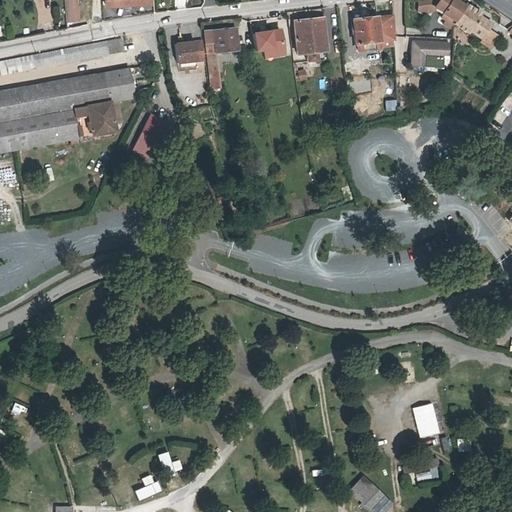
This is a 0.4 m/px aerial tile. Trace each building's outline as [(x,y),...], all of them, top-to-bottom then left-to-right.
[(75,0),(64,0),(67,21),(77,20),(75,0)] [(150,0),(104,0),(104,5),(123,4),(124,9),(125,10),(129,9),(130,9),(130,4),(150,2),(150,0)] [(433,0),(416,2),(417,14),(434,13),(433,0)] [(446,23),(444,26),(451,31),(454,26),(466,7),(453,0),(441,0),(435,9),(444,15),(449,19),(446,23)] [(466,7),(454,26),(473,38),(475,36),(482,40),(481,42),(492,48),(500,36),(489,29),(492,25),(482,17),(483,15),(467,5),(466,7)] [(298,13),(298,19),(322,17),(321,11),(298,13)] [(354,20),(356,45),(359,45),(378,43),(395,41),(394,16),(354,20)] [(324,19),(296,22),(299,55),(307,54),(309,63),(319,62),(319,53),(328,52),(324,19)] [(216,41),(207,42),(212,83),(221,82),(217,52),(239,50),(236,28),(215,30),(216,41)] [(206,31),(207,42),(216,41),(215,30),(206,31)] [(264,55),(283,52),(280,31),(253,35),(256,52),(263,51),(264,55)] [(0,61),(0,76),(124,51),(121,37),(0,61)] [(206,61),(204,41),(176,45),(179,64),(206,61)] [(378,43),(359,45),(360,52),(379,50),(378,43)] [(449,47),(412,46),(411,71),(448,72),(449,47)] [(283,52),(264,55),(265,61),(284,58),(283,52)] [(0,154),(114,132),(109,104),(133,98),(127,69),(0,93),(0,154)] [(297,71),(297,81),(306,80),(306,70),(297,71)] [(385,100),(385,111),(398,111),(397,100),(385,100)] [(152,115),(149,122),(165,130),(168,123),(152,115)] [(165,130),(149,122),(137,144),(154,152),(165,130)] [(154,152),(137,144),(135,150),(150,158),(154,152)] [(271,349),(275,363),(288,359),(284,345),(271,349)] [(266,347),(257,350),(262,365),(271,362),(266,347)] [(373,366),(374,378),(386,376),(384,364),(373,366)] [(489,370),(477,367),(474,382),(486,384),(489,370)] [(460,383),(470,383),(470,369),(459,370),(460,383)] [(448,390),(460,382),(453,371),(441,379),(448,390)] [(104,391),(110,388),(102,373),(97,375),(104,391)] [(369,374),(359,376),(362,389),(372,387),(369,374)] [(497,374),(497,391),(508,391),(508,375),(497,374)] [(441,393),(442,404),(457,403),(456,392),(441,393)] [(464,393),(461,402),(470,406),(474,396),(464,393)] [(140,398),(141,410),(153,408),(152,397),(140,398)] [(511,398),(501,398),(500,410),(511,409),(511,398)] [(60,411),(73,410),(72,400),(59,401),(60,411)] [(6,409),(22,417),(26,409),(10,401),(6,409)] [(123,425),(133,422),(128,409),(118,412),(123,425)] [(301,421),(315,417),(314,411),(299,415),(301,421)] [(332,414),(334,426),(345,425),(343,412),(332,414)] [(149,429),(160,426),(156,413),(145,416),(149,429)] [(511,427),(511,423),(511,420),(499,418),(498,425),(511,427)] [(105,433),(114,432),(114,423),(104,423),(105,433)] [(195,436),(207,437),(208,427),(196,427),(195,436)] [(129,444),(140,440),(135,428),(125,432),(129,444)] [(352,447),(350,438),(337,440),(338,450),(352,447)] [(448,448),(439,450),(441,456),(449,454),(448,448)] [(179,460),(169,462),(167,452),(159,454),(164,475),(181,471),(179,460)] [(401,468),(403,475),(439,467),(437,460),(401,468)] [(239,480),(249,478),(246,467),(236,469),(239,480)] [(306,470),(307,481),(319,480),(319,470),(306,470)] [(152,474),(140,479),(143,488),(134,491),(138,501),(159,493),(152,474)] [(232,494),(229,479),(217,482),(221,496),(232,494)] [(363,479),(349,493),(361,504),(359,506),(364,511),(366,509),(368,511),(373,511),(375,511),(376,511),(384,511),(387,509),(382,504),(385,500),(363,479)] [(277,506),(290,506),(290,495),(277,495),(277,506)] [(391,506),(385,500),(382,504),(387,509),(391,506)] [(15,511),(17,506),(7,503),(4,511),(15,511)]
